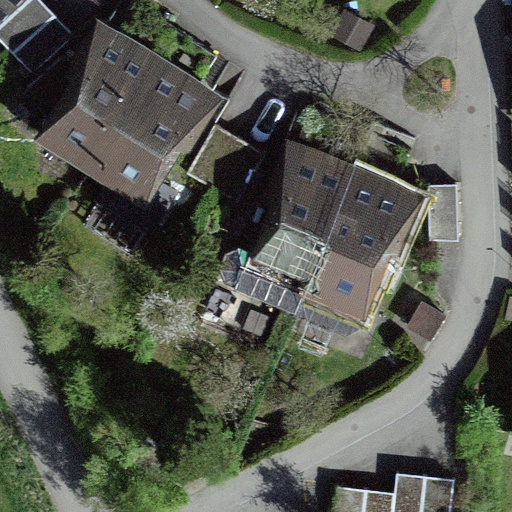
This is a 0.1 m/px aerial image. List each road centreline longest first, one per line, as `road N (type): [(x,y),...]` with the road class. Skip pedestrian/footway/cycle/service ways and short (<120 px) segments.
road 1 (residential): [(235,511),(356,455),(429,398),(474,301),(462,85),(466,0)]
road 2 (unclassified): [(0,300),(102,511)]
